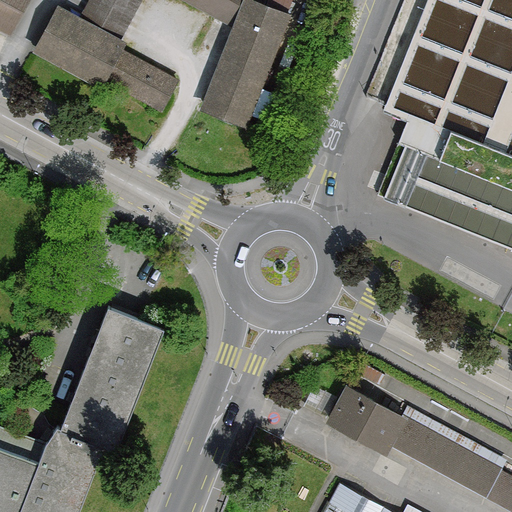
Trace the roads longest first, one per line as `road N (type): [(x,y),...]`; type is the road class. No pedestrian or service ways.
road 1 (tertiary): [(0,114),(148,195)]
road 2 (residential): [(388,0),(332,140)]
road 3 (residential): [(237,296),(215,419)]
road 4 (residential): [(215,419),(284,318)]
